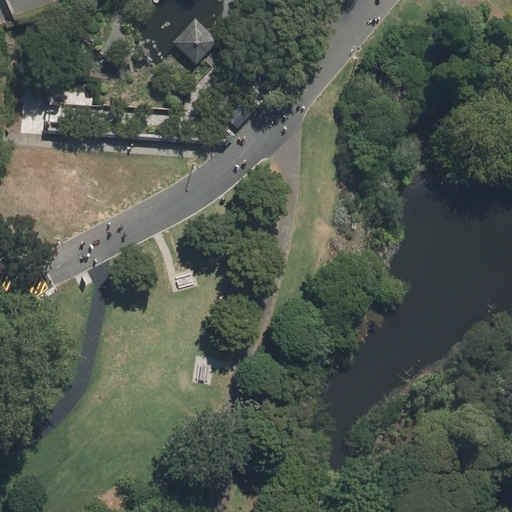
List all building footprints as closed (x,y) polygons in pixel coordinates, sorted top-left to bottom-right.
[(53,0),(0,0),(0,6),(4,18),(53,0)] [(172,35),(196,59),(204,51),(218,37),(194,13),(172,35)] [(250,110),(241,103),(227,119),(236,127),(250,110)] [(62,105),(50,104),(50,122),(61,122),(62,105)] [(95,221),(75,183),(8,218),(28,257),(95,221)]
